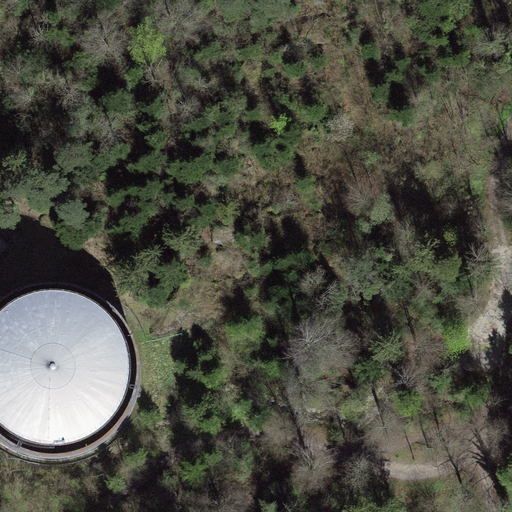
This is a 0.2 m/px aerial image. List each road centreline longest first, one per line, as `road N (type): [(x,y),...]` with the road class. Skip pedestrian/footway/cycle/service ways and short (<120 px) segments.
road 1 (track): [(89,511),(181,450),(229,436),(296,441),(415,474),(462,463),(506,439)]
road 2 (track): [(511,136),(496,200),(503,269)]
